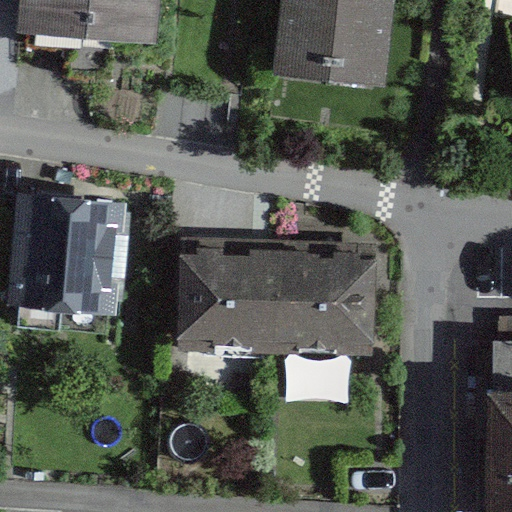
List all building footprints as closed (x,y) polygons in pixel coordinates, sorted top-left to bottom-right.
[(158,0),(16,0),(15,22),(26,23),(24,42),(69,46),(66,74),(106,78),(111,31),(155,35),(158,0)] [(328,72),(335,0),(281,0),(275,67),(328,72)] [(392,0),(335,0),(328,72),(384,79),(392,0)] [(108,326),(110,303),(114,304),(115,294),(122,295),(130,208),(123,207),(124,194),(16,185),(7,294),(18,295),(16,318),(108,326)] [(264,354),(265,347),(276,347),(278,234),(179,232),(177,345),(202,345),(202,353),(264,354)] [(377,236),(278,234),(276,347),(375,349),(377,236)] [(511,311),(497,312),(497,333),(511,333),(511,311)] [(511,511),(511,333),(497,333),(492,333),(492,351),(479,351),(473,351),(473,439),(487,440),(486,511),(511,511)]
